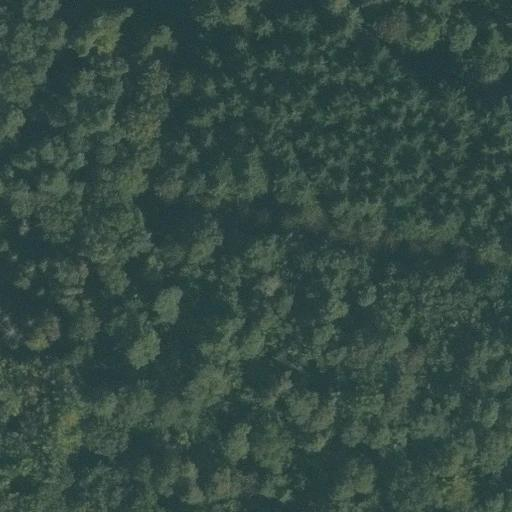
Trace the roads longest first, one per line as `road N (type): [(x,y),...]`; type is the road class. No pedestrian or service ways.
road 1 (track): [(511,273),(367,255),(134,200),(42,511)]
road 2 (track): [(134,200),(196,0)]
